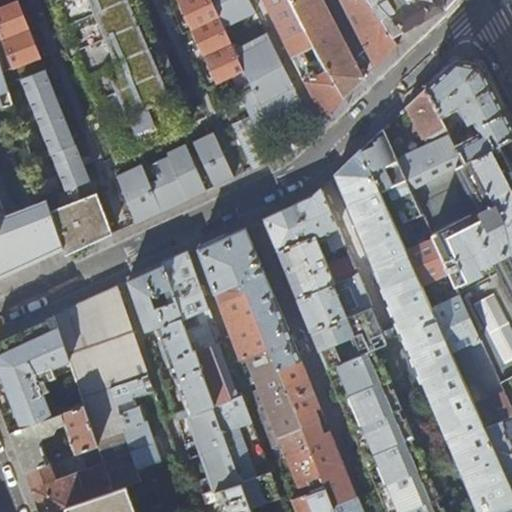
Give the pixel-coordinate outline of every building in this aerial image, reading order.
[(18,0),(13,0),(0,5),(0,59),(4,70),(40,55),(18,0)] [(56,0),(109,124),(121,119),(128,116),(138,140),(165,129),(154,103),(173,95),(131,0),(56,0)] [(251,116),(256,130),(303,106),(267,34),(233,49),(224,27),(256,13),(249,0),(177,0),(188,21),(197,41),(213,76),(216,83),(232,76),(243,99),(247,108),(251,116)] [(263,0),(296,65),(323,118),(343,98),(290,0),(263,0)] [(290,0),(343,98),(364,78),(362,75),(361,77),(321,0),(290,0)] [(342,0),(374,63),(372,65),(374,68),(398,45),(394,38),(368,0),(342,0)] [(368,0),(394,38),(416,25),(443,10),(442,0),(368,0)] [(427,87),(442,116),(460,107),(468,123),(474,120),(480,132),(455,146),(463,162),(500,143),(511,137),(511,123),(501,103),(481,63),(456,59),(427,87)] [(21,76),(64,190),(88,180),(45,67),(21,76)] [(14,101),(4,72),(0,72),(0,91),(4,104),(14,101)] [(442,116),(427,87),(407,106),(425,143),(448,132),(450,131),(442,116)] [(256,130),(272,160),(285,155),(299,141),(314,126),(303,106),(256,130)] [(128,116),(121,119),(131,144),(138,140),(128,116)] [(256,130),(251,116),(232,125),(252,169),(272,160),(256,130)] [(388,189),(403,222),(422,213),(411,190),(396,158),(383,129),(365,147),(361,150),(380,192),(385,191),(388,189)] [(117,174),(136,222),(235,177),(213,132),(193,141),(198,153),(192,156),(187,145),(168,153),(169,157),(149,165),(155,180),(150,183),(143,164),(117,174)] [(455,166),(463,162),(455,146),(448,132),(425,143),(396,158),(411,190),(455,166)] [(433,238),(455,285),(458,292),(461,299),(503,384),(511,379),(511,166),(500,143),(463,162),(455,166),(478,210),(431,234),(433,238)] [(336,174),(479,511),(511,511),(511,488),(486,431),(471,397),(454,357),(433,311),(422,286),(406,250),(380,192),(361,150),(338,172),(336,174)] [(288,275),(298,298),(357,273),(350,258),(328,267),(319,244),(327,240),(331,249),(344,244),(321,189),(312,197),(293,205),(265,218),(271,234),(288,275)] [(112,233),(96,192),(51,209),(64,248),(66,254),(91,243),(112,233)] [(0,278),(46,257),(58,251),(64,248),(51,209),(48,201),(42,203),(15,213),(12,205),(3,207),(0,200),(0,278)] [(240,360),(247,358),(271,348),(278,369),(301,359),(286,322),(267,277),(255,246),(247,227),(230,234),(199,249),(222,312),(232,337),(240,360)] [(433,238),(406,250),(422,286),(443,277),(451,295),(458,292),(455,285),(433,238)] [(163,262),(163,264),(183,320),(196,314),(210,309),(204,294),(188,251),(186,252),(163,262)] [(185,325),(184,320),(183,320),(163,264),(130,280),(128,281),(146,332),(158,328),(188,416),(215,407),(215,406),(205,380),(203,374),(196,353),(185,325)] [(357,273),(298,298),(304,314),(311,331),(346,316),(370,306),(357,273)] [(110,289),(55,314),(84,404),(97,445),(112,489),(127,484),(140,479),(137,469),(124,429),(110,387),(148,375),(128,316),(118,286),(110,289)] [(433,311),(454,357),(462,354),(467,366),(481,360),(488,376),(471,383),(476,394),(471,397),(486,431),(511,418),(511,406),(503,384),(461,299),(433,311)] [(370,306),(346,316),(361,352),(372,348),(385,342),(370,306)] [(208,324),(206,318),(213,316),(210,309),(196,314),(199,320),(185,325),(196,353),(216,345),(208,324)] [(0,405),(10,432),(84,404),(55,314),(19,331),(0,339),(0,405)] [(215,322),(213,316),(206,318),(208,324),(215,322)] [(216,345),(196,353),(203,374),(212,372),(214,377),(205,380),(215,406),(237,397),(228,372),(218,344),(216,345)] [(325,487),(278,369),(271,348),(247,358),(260,392),(253,394),(267,432),(271,441),(280,437),(291,463),(287,464),(280,466),(292,499),(325,487)] [(446,511),(443,503),(440,505),(436,496),(439,494),(430,474),(427,475),(423,466),(426,465),(417,444),(414,446),(411,437),(414,436),(405,415),(402,417),(398,408),(401,407),(392,386),(389,387),(385,378),(388,377),(379,357),(376,358),(372,348),(361,352),(326,367),(334,386),(348,419),(387,511),(446,511)] [(320,407),(301,359),(278,369),(325,487),(332,505),(357,496),(335,443),(331,434),(313,441),(306,422),(318,417),(315,409),(320,407)] [(154,392),(148,375),(110,387),(124,429),(134,425),(131,415),(127,416),(123,403),(154,392)] [(161,377),(165,388),(170,386),(167,375),(161,377)] [(511,379),(503,384),(511,406),(511,379)] [(237,397),(215,406),(215,407),(242,482),(272,472),(251,416),(243,395),(237,397)] [(84,404),(10,432),(17,449),(25,471),(57,459),(50,438),(52,432),(62,429),(65,423),(72,421),(83,450),(97,445),(84,404)] [(155,410),(157,418),(163,416),(160,408),(155,410)] [(511,418),(486,431),(511,488),(511,442),(511,440),(511,439),(511,418)] [(147,421),(134,425),(124,429),(137,469),(161,461),(147,421)] [(97,445),(83,450),(57,459),(25,471),(33,492),(40,511),(46,511),(65,506),(112,489),(97,445)] [(167,452),(169,458),(176,455),(174,449),(167,452)] [(272,472),(242,482),(252,509),(282,497),(275,479),(272,472)] [(253,511),(252,509),(242,482),(217,491),(219,498),(224,496),(229,511),(253,511)] [(137,511),(127,484),(112,489),(65,506),(67,511),(137,511)] [(332,505),(325,487),(292,499),(297,511),(324,511),(333,508),(332,505)] [(363,511),(357,496),(332,505),(333,508),(334,511),(363,511)]
